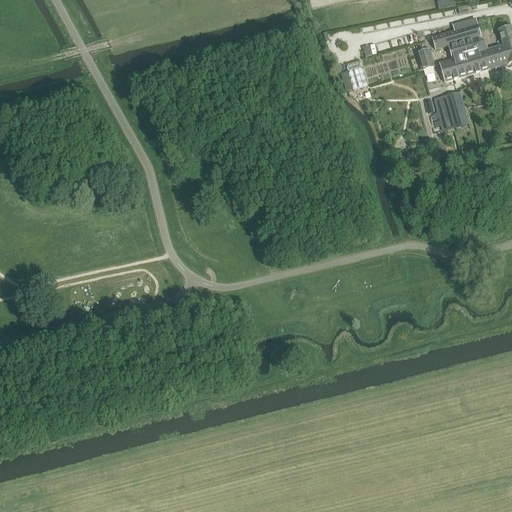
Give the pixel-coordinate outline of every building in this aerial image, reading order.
[(455,1),(447,2),(448,10),(456,8),(455,1)] [(445,36),(432,40),(435,52),(449,48),(453,62),(439,66),(445,85),(472,77),(489,72),(484,53),(487,52),(485,43),(481,41),(479,34),(477,27),(475,20),(453,26),(455,33),(445,36)] [(487,52),(484,53),(489,72),(498,69),(502,71),(506,70),(508,66),(511,65),(511,30),(511,28),(498,32),(503,47),(487,52)] [(434,69),(429,51),(417,55),(422,72),(434,69)] [(480,93),(476,99),(482,102),(486,96),(480,93)] [(433,116),(434,122),(439,121),(440,122),(435,124),(436,129),(441,128),(442,133),(468,126),(460,95),(434,102),(438,115),(433,116)]
